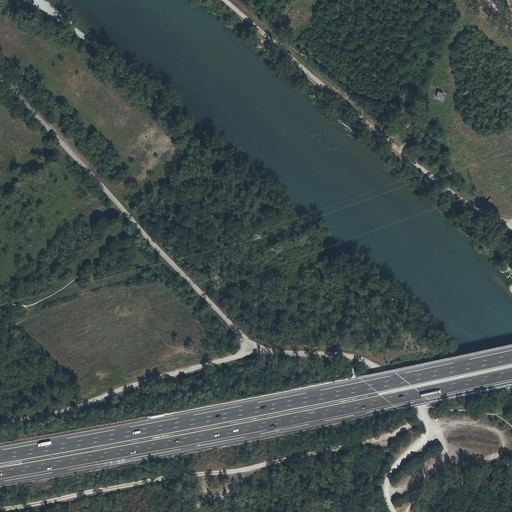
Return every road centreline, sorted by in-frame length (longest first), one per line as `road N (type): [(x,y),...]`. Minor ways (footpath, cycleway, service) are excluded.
road 1 (unclassified): [(0,77),(243,340),(255,349),(359,358),(382,370),(420,404),(448,454)]
road 2 (motorway): [(511,356),(0,456)]
road 3 (motorway): [(0,474),(511,375)]
road 4 (track): [(224,0),(465,203),(511,224)]
road 5 (track): [(255,349),(68,409),(0,422)]
road 6 (track): [(238,471),(390,438)]
road 7 (track): [(198,475),(64,500)]
